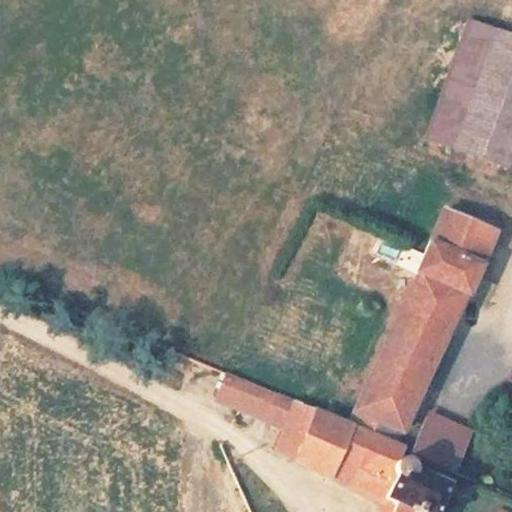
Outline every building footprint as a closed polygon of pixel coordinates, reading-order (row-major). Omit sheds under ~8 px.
[(452,149),(504,168),(511,145),(511,37),(493,31),(452,149)] [(483,194),(487,180),(456,170),(451,184),(483,194)] [(442,211),(428,241),(478,266),(492,234),(464,221),(442,211)] [(464,221),(492,234),(497,224),(469,211),(464,221)] [(354,411),(398,431),(461,295),(464,296),(478,266),(428,241),(413,272),(417,274),(354,411)] [(263,415),(273,394),(225,374),(216,395),(238,406),(263,415)] [(354,411),(346,426),(392,446),(398,431),(354,411)] [(389,502),(384,511),(435,511),(446,485),(401,466),(402,463),(402,458),(403,456),(402,453),(401,452),(400,450),(392,446),(346,426),(313,412),(301,437),(283,429),(273,453),(389,502)] [(399,434),(410,438),(418,418),(406,414),(399,434)]
